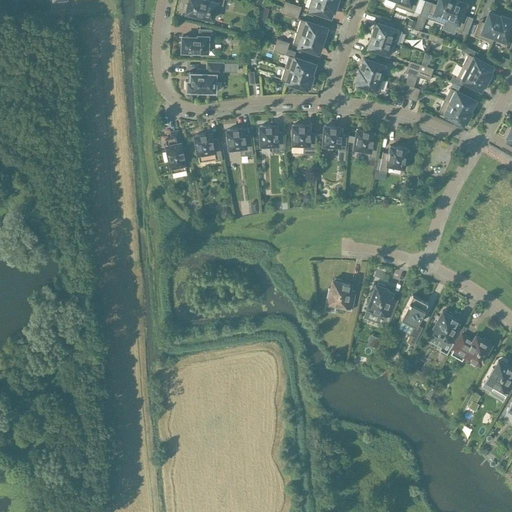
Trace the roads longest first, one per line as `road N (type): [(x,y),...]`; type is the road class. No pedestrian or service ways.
road 1 (residential): [(163,0),(156,67),(173,101),(196,108),(331,100)]
road 2 (residential): [(331,100),(394,109),(476,143)]
road 3 (residential): [(476,143),(424,263)]
